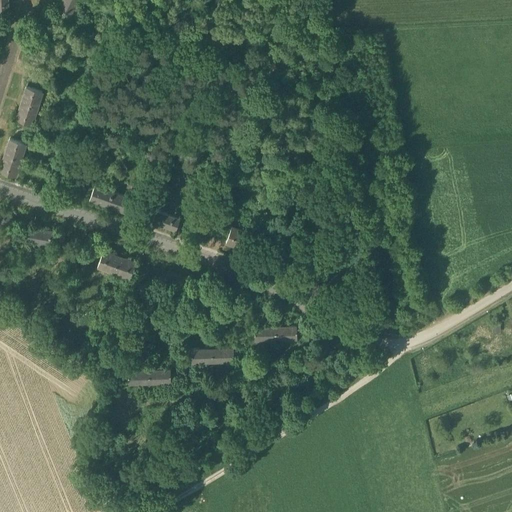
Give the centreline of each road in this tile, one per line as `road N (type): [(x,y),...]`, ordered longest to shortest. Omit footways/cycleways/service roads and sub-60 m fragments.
road 1 (track): [(400,344),(377,372),(157,511)]
road 2 (residential): [(511,285),(400,344),(350,333)]
